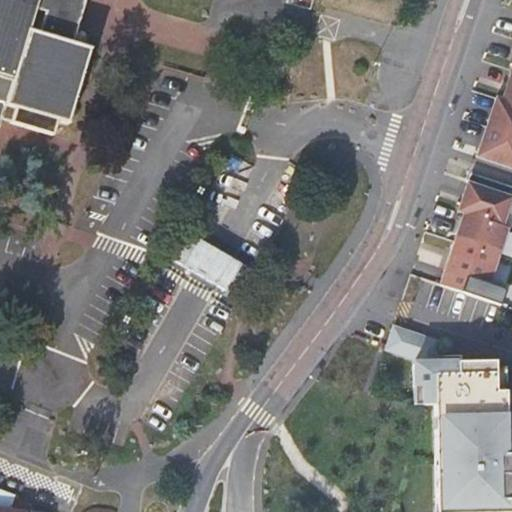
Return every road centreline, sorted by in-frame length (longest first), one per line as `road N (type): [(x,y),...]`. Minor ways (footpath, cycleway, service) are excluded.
road 1 (residential): [(465,0),(388,232),(254,413)]
road 2 (track): [(125,0),(42,279)]
road 3 (track): [(121,16),(274,55)]
